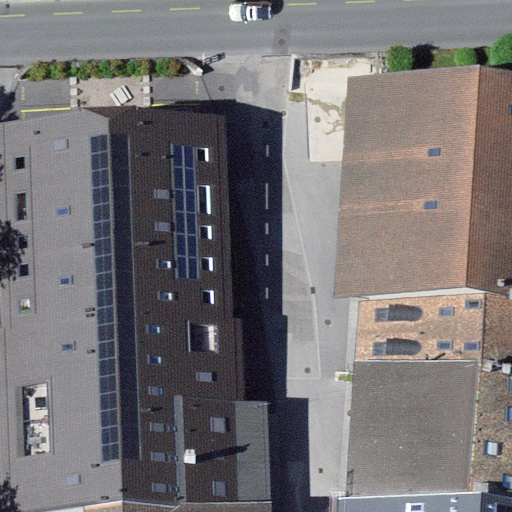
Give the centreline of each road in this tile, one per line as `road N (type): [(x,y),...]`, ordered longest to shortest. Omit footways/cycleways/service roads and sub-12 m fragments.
road 1 (residential): [(249,21),(282,156),(307,384),(305,511)]
road 2 (tertiary): [(511,9),(249,21)]
road 3 (tertiary): [(249,21),(0,31)]
